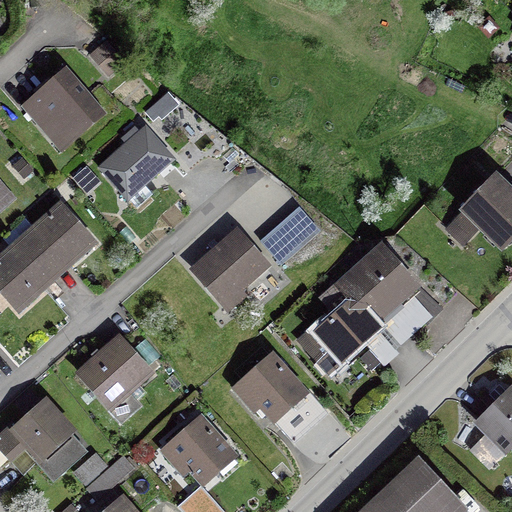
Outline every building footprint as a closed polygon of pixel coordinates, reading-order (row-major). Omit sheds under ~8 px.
[(27,107),(61,147),(99,114),(65,74),(27,107)] [(123,198),(166,161),(142,134),(100,171),(123,198)] [(458,209),(502,251),(511,241),(511,184),(496,170),(458,209)] [(299,206),(260,241),(282,266),(321,231),(299,206)] [(58,211),(22,242),(52,277),(89,247),(58,211)] [(222,304),(263,268),(235,236),(194,272),(222,304)] [(0,292),(15,310),(52,277),(22,242),(0,261),(0,292)] [(352,304),(372,327),(414,290),(378,251),(337,287),(352,304)] [(372,327),(352,304),(316,337),(340,363),(376,331),(372,327)] [(107,408),(147,374),(119,342),(79,376),(107,408)] [(239,388),(271,424),(305,394),(273,358),(239,388)] [(502,454),(511,445),(511,394),(477,425),(502,454)] [(40,461),(70,435),(44,405),(14,431),(40,461)] [(167,450),(199,487),(232,458),(199,421),(167,450)] [(469,511),(470,511),(457,499),(418,458),(361,511),(469,511)] [(94,462),(75,478),(95,501),(130,472),(120,460),(104,474),(94,462)] [(126,511),(118,502),(106,511),(126,511)]
